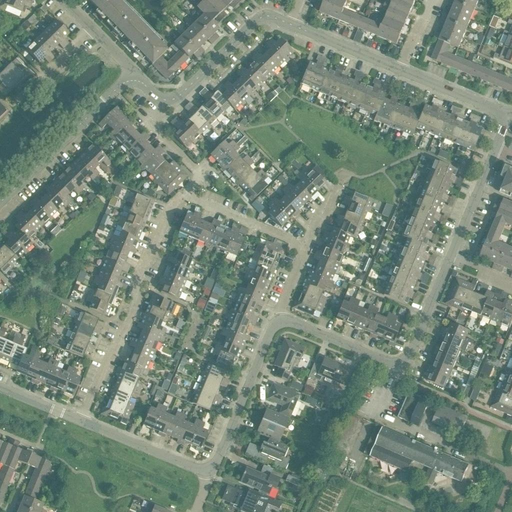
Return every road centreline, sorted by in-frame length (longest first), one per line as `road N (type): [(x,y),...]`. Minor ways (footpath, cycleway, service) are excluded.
road 1 (residential): [(275,318),(398,366),(450,256)]
road 2 (residential): [(80,421),(170,207),(184,194)]
road 3 (residential): [(0,205),(131,80)]
road 4 (residential): [(210,470),(275,318)]
road 5 (residential): [(163,101),(257,21),(291,26)]
road 6 (residential): [(80,421),(210,470)]
road 7 (residential): [(305,246),(184,194)]
road 8 (residential): [(184,194),(203,177),(151,122),(163,101)]
